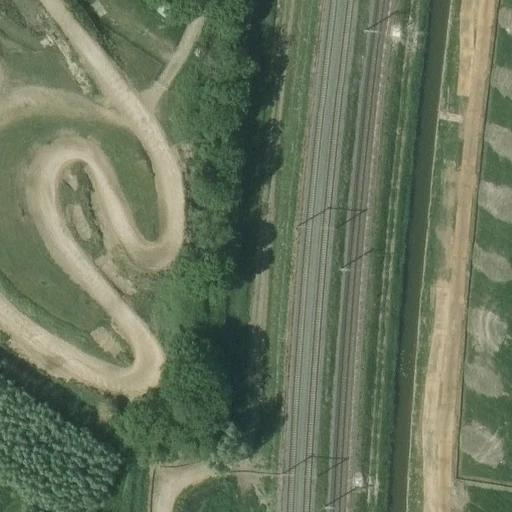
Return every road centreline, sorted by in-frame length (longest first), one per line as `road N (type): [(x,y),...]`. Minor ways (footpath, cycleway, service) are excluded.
road 1 (track): [(165,511),(166,490),(234,459),(252,430),(289,0)]
road 2 (track): [(393,511),(389,418),(404,183),(429,0)]
road 3 (track): [(130,107),(159,88),(179,60),(203,0)]
